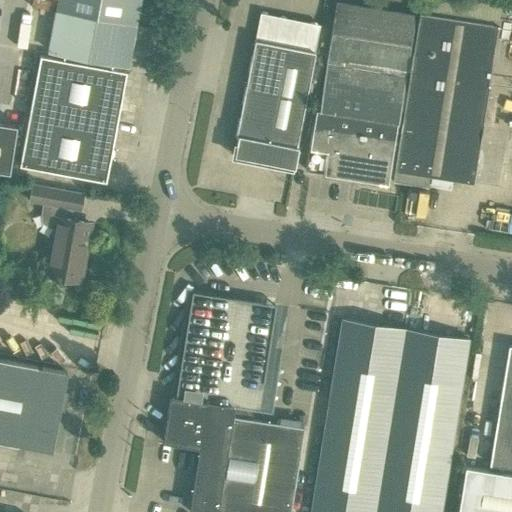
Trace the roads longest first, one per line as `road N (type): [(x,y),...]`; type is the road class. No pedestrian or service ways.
road 1 (unclassified): [(165,213),(511,270)]
road 2 (unclassified): [(105,511),(165,213)]
road 3 (unclassified): [(165,213),(206,0)]
